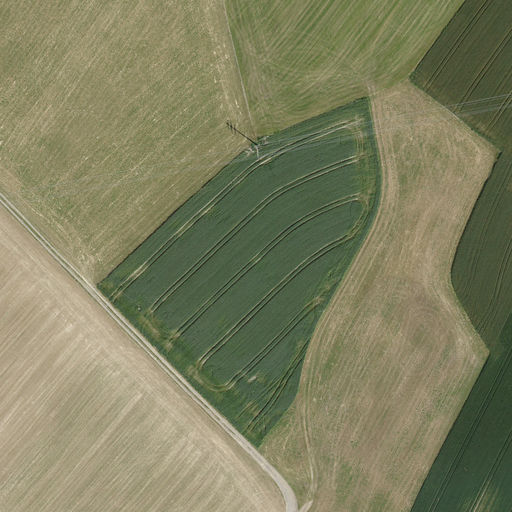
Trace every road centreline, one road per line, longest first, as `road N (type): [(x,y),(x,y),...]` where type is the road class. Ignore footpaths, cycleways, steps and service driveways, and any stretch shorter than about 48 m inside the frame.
road 1 (track): [(299,511),(309,500),(311,472),(298,404),(302,367),(362,245),(376,195),(383,98)]
road 2 (track): [(285,511),(273,476),(0,197)]
